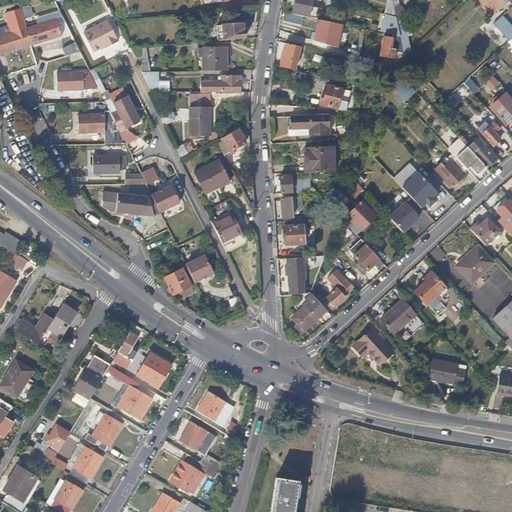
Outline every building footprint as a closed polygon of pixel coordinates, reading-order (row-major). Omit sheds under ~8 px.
[(308,18),(311,0),(294,0),(291,14),(305,17),(308,18)] [(395,17),(391,0),(385,0),(384,13),(395,17)] [(469,15),(485,0),(484,0),(464,0),(462,2),(459,5),(469,15)] [(493,24),(503,15),(502,13),(508,7),(505,4),(488,19),(493,24)] [(510,42),(511,39),(511,24),(503,15),(494,24),(510,42)] [(397,22),(395,17),(387,19),(389,28),(398,26),(397,22)] [(63,36),(58,19),(26,28),(31,45),(63,36)] [(487,29),(493,24),(488,19),(482,24),(487,29)] [(312,43),(341,49),(345,25),(317,20),(312,43)] [(118,42),(108,21),(94,28),(98,35),(103,47),(104,46),(105,48),(118,42)] [(243,30),(242,23),(216,26),(217,34),(223,34),(224,40),(245,39),(244,31),(243,30)] [(31,45),(26,28),(0,35),(0,53),(0,54),(31,45)] [(103,47),(98,35),(94,28),(84,34),(93,52),(103,47)] [(393,57),(395,48),(390,47),(392,38),(384,36),(380,54),(393,57)] [(294,68),(300,47),(276,42),(273,65),(294,68)] [(80,52),(76,44),(63,48),(65,57),(80,52)] [(150,72),(138,46),(128,47),(134,59),(141,72),(150,72)] [(226,70),(226,47),(204,48),(199,48),(200,55),(204,55),(204,71),(226,70)] [(423,58),(413,47),(405,54),(404,55),(403,56),(411,64),(413,67),(423,58)] [(431,69),(424,61),(417,67),(425,75),(431,69)] [(96,88),(88,71),(80,72),(56,72),(57,89),(71,90),(94,88),(96,88)] [(156,84),(157,72),(150,72),(141,72),(150,91),(156,91),(156,84)] [(484,83),(492,92),(501,84),(493,75),(484,83)] [(239,91),(239,83),(235,82),(235,76),(225,76),(225,82),(220,82),(200,82),(200,91),(224,91),(239,91)] [(474,81),(467,84),(472,93),(478,90),(474,81)] [(401,107),(412,93),(399,83),(388,96),(401,107)] [(339,100),(342,89),(326,84),(323,95),(322,94),(319,103),(337,108),(339,100)] [(502,104),(509,98),(506,95),(499,101),(502,104)] [(140,121),(127,96),(113,102),(117,111),(110,114),(119,131),(140,121)] [(511,118),(511,101),(509,98),(502,104),(493,112),(505,124),(511,118)] [(345,110),(348,102),(339,100),(337,108),(336,110),(345,110)] [(211,134),(213,108),(193,107),(192,133),(211,134)] [(104,131),(104,113),(77,113),(78,131),(104,131)] [(319,134),(318,113),(280,116),(281,128),(300,128),(300,135),(319,134)] [(499,139),(494,133),(498,129),(491,122),(489,124),(488,122),(484,126),(485,127),(480,133),(491,146),(499,139)] [(245,141),(238,128),(222,137),(229,151),(231,150),(245,141)] [(229,151),(222,137),(215,141),(222,154),(229,151)] [(494,159),(476,138),(466,147),(485,168),(494,159)] [(180,156),(195,152),(192,143),(178,147),(180,156)] [(333,171),(331,146),(304,148),(305,172),(311,172),(333,171)] [(466,147),(465,147),(454,157),(456,158),(457,159),(466,169),(469,168),(476,175),(485,168),(466,147)] [(118,174),(119,158),(118,155),(91,155),(92,174),(118,174)] [(461,174),(466,169),(457,159),(456,158),(451,163),(446,158),(443,161),(446,165),(443,168),(439,164),(434,168),(445,181),(449,185),(450,187),(463,176),(461,174)] [(227,181),(217,159),(191,171),(203,196),(214,190),(213,189),(227,181)] [(157,171),(125,173),(126,186),(158,183),(157,171)] [(436,192),(417,172),(401,188),(413,200),(420,208),(425,203),(431,198),(436,192)] [(292,192),(291,176),(279,176),(280,193),(292,192)] [(361,189),(353,181),(350,189),(349,193),(353,197),(361,189)] [(179,202),(171,185),(151,196),(159,212),(179,202)] [(159,212),(151,196),(148,197),(121,194),(118,193),(116,211),(153,216),(159,212)] [(300,212),(299,199),(294,199),(294,197),(281,198),(283,221),(296,220),(295,213),(300,212)] [(429,206),(434,201),(431,198),(425,203),(429,206)] [(511,238),(511,236),(511,203),(508,199),(504,203),(499,208),(496,211),(502,217),(497,222),(500,225),(511,238)] [(376,217),(361,201),(347,215),(361,230),(376,217)] [(418,216),(404,202),(388,217),(402,232),(418,216)] [(242,233),(231,213),(211,224),(222,244),(242,233)] [(347,225),(340,217),(339,218),(336,228),(340,232),(347,225)] [(484,245),(499,231),(486,218),(477,227),(474,223),(469,228),(484,245)] [(304,244),(302,225),(283,226),(285,245),(304,244)] [(0,236),(3,238),(14,244),(17,245),(20,240),(5,232),(4,233),(0,230),(0,236)] [(363,242),(353,231),(348,236),(358,247),(363,242)] [(32,255),(14,244),(3,238),(0,243),(27,261),(28,261),(32,255)] [(27,261),(0,243),(0,252),(23,267),(27,261)] [(379,259),(365,244),(362,248),(353,255),(367,270),(379,259)] [(472,283),(494,263),(478,247),(457,266),(472,283)] [(213,274),(205,257),(186,266),(194,284),(213,274)] [(305,283),(302,257),(286,258),(288,294),(299,293),(303,293),(303,284),(305,283)] [(193,293),(182,269),(163,277),(168,288),(166,289),(169,294),(171,293),(172,294),(177,292),(181,299),(193,293)] [(0,305),(16,280),(0,270),(0,305)] [(357,280),(348,271),(343,275),(345,277),(351,284),(357,280)] [(438,299),(447,291),(430,272),(424,278),(426,280),(414,291),(425,304),(426,303),(437,314),(445,307),(438,299)] [(353,289),(347,282),(343,278),(342,277),(332,286),(335,290),(327,297),(335,305),(353,289)] [(324,290),(315,280),(310,293),(314,297),(315,299),(324,290)] [(315,299),(314,297),(310,293),(309,292),(303,293),(299,293),(304,305),(291,318),(302,331),(326,310),(315,299)] [(511,297),(491,317),(511,340),(511,297)] [(393,334),(415,315),(401,300),(380,319),(393,334)] [(60,336),(72,317),(75,312),(62,304),(52,320),(47,328),(60,336)] [(36,345),(47,328),(52,320),(43,314),(34,328),(20,319),(20,320),(18,318),(11,329),(36,345)] [(101,331),(109,318),(107,317),(99,329),(101,331)] [(392,353),(371,329),(352,346),(360,356),(366,351),(371,357),(379,365),(392,353)] [(130,349),(137,337),(129,331),(122,343),(130,349)] [(511,350),(504,342),(500,346),(507,354),(511,350)] [(135,373),(149,351),(144,348),(127,375),(133,378),(135,373)] [(157,387),(170,365),(149,351),(135,373),(154,385),(157,387)] [(103,376),(109,364),(93,354),(85,368),(84,368),(72,389),(76,391),(89,399),(90,397),(97,385),(103,376)] [(0,385),(17,396),(33,370),(16,359),(0,384),(0,385)] [(452,383),(455,368),(456,364),(432,359),(428,379),(452,383)] [(122,371),(110,363),(109,364),(103,376),(109,380),(112,375),(125,382),(126,382),(130,385),(116,407),(138,420),(151,398),(136,388),(139,383),(133,378),(127,375),(122,371)] [(461,385),(464,370),(455,368),(452,383),(461,385)] [(154,385),(135,373),(133,378),(139,383),(151,390),(154,385)] [(511,396),(511,378),(497,376),(494,394),(511,396)] [(116,407),(130,385),(126,382),(112,404),(116,407)] [(85,406),(89,399),(76,391),(71,399),(85,406)] [(213,421),(224,402),(208,392),(196,411),(213,421)] [(15,408),(4,401),(1,405),(12,412),(15,408)] [(218,424),(228,405),(224,402),(213,421),(218,424)] [(0,434),(3,436),(12,421),(4,416),(7,412),(0,406),(0,434)] [(106,450),(121,424),(106,414),(93,435),(89,433),(86,438),(106,450)] [(196,451),(207,431),(191,421),(180,440),(196,451)] [(232,439),(237,425),(230,421),(225,434),(232,439)] [(55,455),(70,431),(56,423),(49,434),(46,432),(43,439),(46,441),(44,445),(37,442),(33,447),(53,459),(55,455)] [(89,478),(102,456),(79,443),(67,463),(66,465),(72,469),(69,473),(84,482),(87,478),(89,478)] [(222,464),(205,453),(199,462),(208,468),(212,470),(217,473),(222,464)] [(67,463),(55,455),(53,459),(51,462),(63,470),(66,465),(67,463)] [(194,477),(198,470),(208,476),(212,470),(208,468),(199,462),(187,455),(183,461),(182,460),(169,482),(186,492),(194,477)] [(32,494),(39,481),(17,468),(4,489),(9,492),(26,502),(32,494)] [(191,496),(200,481),(194,477),(186,492),(191,496)] [(293,511),(298,481),(276,478),(270,511),(293,511)] [(61,511),(69,511),(82,490),(65,480),(50,505),(61,511)] [(20,511),(26,502),(9,492),(3,502),(19,511),(20,511)] [(173,511),(179,503),(162,493),(150,511),(173,511)] [(207,511),(188,501),(184,509),(188,511),(207,511)]
